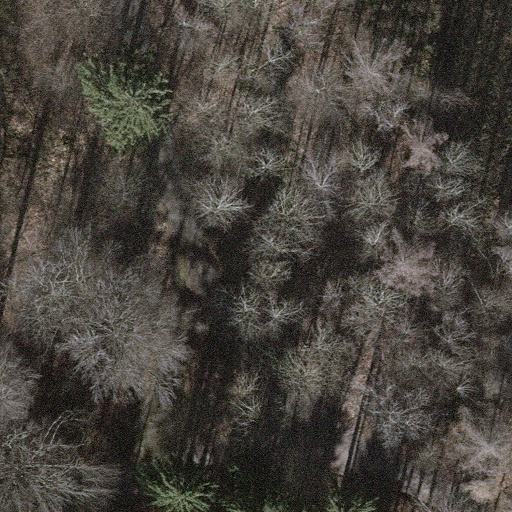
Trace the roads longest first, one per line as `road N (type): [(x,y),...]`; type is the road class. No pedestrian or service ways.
road 1 (track): [(190,282),(121,0)]
road 2 (track): [(120,473),(324,437)]
road 3 (track): [(324,437),(190,282)]
road 4 (track): [(190,282),(120,473)]
road 5 (track): [(475,511),(324,437)]
